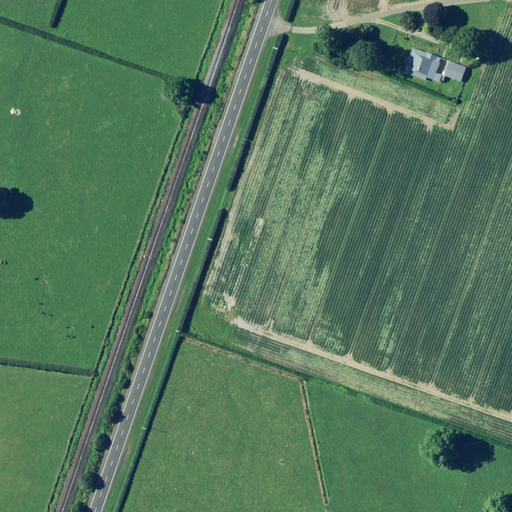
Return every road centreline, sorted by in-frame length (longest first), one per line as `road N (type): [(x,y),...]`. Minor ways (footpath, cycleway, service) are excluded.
road 1 (primary): [(94,511),(271,0)]
road 2 (track): [(263,24),(312,32),(472,0)]
